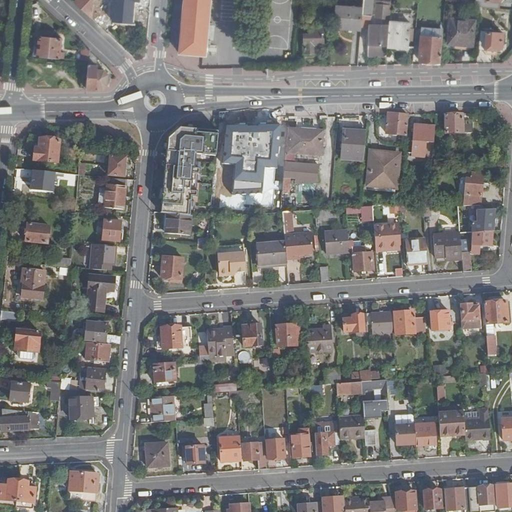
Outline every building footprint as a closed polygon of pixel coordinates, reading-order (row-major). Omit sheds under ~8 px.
[(76,0),(74,2),(92,18),(93,0),(76,0)] [(114,0),(112,20),(131,21),(133,0),(114,0)] [(183,0),(179,52),(205,54),(209,0),(183,0)] [(357,0),(335,0),(333,26),(361,28),(362,13),(364,0),(357,0)] [(363,0),(364,0),(362,13),(370,14),(371,0),(363,0)] [(481,0),(481,7),(500,8),(500,0),(481,0)] [(299,5),(298,18),(306,18),(306,5),(299,5)] [(474,45),(475,21),(451,20),(449,43),(474,45)] [(389,29),(387,45),(410,47),(412,22),(389,21),(389,29)] [(322,46),(322,27),(309,27),(309,33),(304,33),(304,51),(315,51),(315,46),(322,46)] [(368,54),(386,55),(387,45),(389,29),(369,28),(368,54)] [(480,31),(478,52),(494,53),(494,48),(500,48),(501,33),(480,31)] [(428,64),(440,64),(443,37),(422,35),(419,59),(428,60),(428,64)] [(39,36),(37,56),(59,59),(61,39),(39,36)] [(82,61),(88,62),(90,51),(84,46),(82,61)] [(86,76),(85,88),(92,89),(93,87),(95,70),(97,58),(90,51),(88,62),(86,76)] [(95,70),(93,87),(102,89),(110,84),(111,78),(106,71),(95,70)] [(407,136),(409,116),(388,114),(387,134),(407,136)] [(464,126),(464,115),(446,115),(446,135),(472,135),(472,126),(464,126)] [(434,145),(436,124),(416,122),(414,147),(434,149),(434,145)] [(278,127),(225,125),(223,164),(235,164),(233,193),(263,194),(264,168),(277,169),(278,127)] [(216,170),(219,133),(181,129),(168,143),(167,154),(167,159),(169,159),(168,168),(166,168),(165,183),(167,183),(166,189),(164,189),(163,205),(174,206),(174,215),(191,216),(195,168),(216,170)] [(321,157),(323,133),(296,131),(288,131),(288,132),(287,151),(286,155),(295,155),(321,157)] [(363,162),(366,133),(343,131),(340,159),(363,162)] [(58,163),(59,141),(41,139),(40,149),(36,149),(35,160),(58,163)] [(432,168),(442,169),(443,156),(440,156),(441,146),(434,145),(434,149),(432,168)] [(402,152),(368,149),(364,188),(398,191),(402,152)] [(125,177),(127,158),(111,157),(110,176),(125,177)] [(320,164),(285,162),(284,176),(291,177),(291,179),(295,179),(294,182),(319,184),(320,164)] [(506,172),(507,163),(492,162),(492,170),(506,172)] [(78,173),(89,173),(89,163),(79,163),(78,173)] [(55,172),(32,169),(30,191),(53,193),(55,172)] [(284,176),(283,193),(289,194),(291,179),(291,177),(284,176)] [(465,208),(481,208),(483,176),(473,176),(472,183),(467,182),(465,208)] [(124,211),(127,180),(110,179),(107,209),(124,211)] [(415,205),(429,204),(429,196),(415,197),(415,205)] [(163,205),(162,213),(168,214),(174,215),(174,206),(163,205)] [(388,214),(398,214),(398,205),(387,206),(388,214)] [(435,205),(424,206),(425,218),(436,217),(435,205)] [(345,208),(346,214),(361,214),(361,222),(373,221),(372,207),(345,208)] [(335,210),(331,210),(316,211),(317,219),(336,218),(335,210)] [(474,235),(493,234),(494,211),(476,212),(474,235)] [(292,224),(291,212),(284,213),(284,224),(292,224)] [(192,236),(194,216),(191,216),(174,215),(168,214),(166,234),(192,236)] [(120,242),(121,223),(105,222),(104,241),(120,242)] [(293,237),(292,224),(284,224),(286,244),(287,263),(300,263),(300,259),(305,258),(313,257),(312,236),(293,237)] [(48,245),(49,227),(28,225),(26,243),(48,245)] [(249,227),(249,226),(240,226),(241,239),(250,239),(249,227)] [(401,252),(399,226),(374,227),(376,255),(386,254),(386,249),(400,248),(400,253),(401,252)] [(349,242),(348,232),(325,234),(326,255),(350,253),(349,242)] [(463,261),(462,253),(461,235),(460,233),(434,235),(435,258),(451,257),(451,261),(463,261)] [(492,249),(493,234),(474,235),(472,256),(480,257),(481,248),(492,249)] [(408,263),(427,262),(426,240),(406,241),(408,263)] [(350,253),(350,254),(354,254),(355,271),(373,271),(372,253),(366,253),(366,248),(355,249),(355,241),(349,242),(350,253)] [(259,271),(287,269),(287,263),(286,244),(257,246),(259,271)] [(116,247),(95,245),(92,270),(111,271),(111,265),(114,265),(116,247)] [(223,277),(228,276),(231,273),(235,273),(246,272),(244,245),(217,247),(219,274),(223,277)] [(463,273),(472,273),(470,253),(462,253),(463,261),(463,273)] [(46,258),(46,266),(71,269),(72,260),(46,258)] [(182,283),(184,260),(164,258),(162,278),(174,279),(174,283),(182,283)] [(43,300),(45,272),(24,270),(23,281),(18,281),(16,301),(27,302),(28,299),(43,300)] [(113,292),(114,278),(91,276),(88,311),(104,312),(106,291),(113,292)] [(507,302),(484,304),(485,325),(508,323),(507,302)] [(479,329),(478,307),(471,307),(471,305),(461,306),(463,330),(479,329)] [(450,330),(449,311),(431,313),(433,331),(450,330)] [(18,313),(2,312),(1,321),(17,322),(18,313)] [(415,318),(415,315),(405,316),(404,312),(395,313),(396,335),(416,334),(416,332),(424,332),(423,317),(415,318)] [(392,314),(367,315),(368,326),(373,325),(374,335),(393,333),(392,314)] [(364,333),(363,316),(355,316),(355,320),(343,320),(345,333),(354,332),(354,333),(364,333)] [(86,343),(106,345),(108,325),(88,323),(86,343)] [(297,344),(296,326),(296,325),(277,326),(278,348),(297,346),(297,344)] [(158,350),(188,348),(187,339),(193,339),(193,326),(162,328),(163,343),(158,343),(158,350)] [(261,326),(243,327),(244,348),(263,346),(261,326)] [(224,332),(207,333),(209,356),(216,355),(217,358),(227,358),(226,352),(234,352),(233,328),(224,328),(224,332)] [(331,330),(306,331),(308,353),(332,352),(331,330)] [(39,353),(40,336),(17,334),(16,342),(18,342),(17,351),(39,353)] [(495,337),(486,338),(487,355),(496,354),(495,337)] [(108,364),(111,348),(88,346),(86,361),(108,364)] [(176,382),(175,365),(154,366),(155,383),(176,382)] [(104,385),(106,370),(88,368),(85,392),(87,392),(103,394),(104,385)] [(345,380),(345,384),(361,383),(372,382),(371,374),(371,372),(360,373),(360,375),(349,375),(350,379),(345,380)] [(371,374),(372,382),(386,381),(397,380),(396,374),(393,374),(393,378),(379,379),(378,373),(371,374)] [(372,382),(361,383),(362,394),(365,394),(365,391),(381,390),(381,401),(383,401),(384,409),(388,409),(386,381),(372,382)] [(60,402),(62,384),(49,382),(48,387),(52,388),(51,401),(60,402)] [(28,403),(30,384),(13,383),(11,402),(28,403)] [(236,383),(212,384),(212,392),(236,392),(236,383)] [(345,384),(342,384),(336,385),(337,395),(362,394),(361,383),(345,384)] [(436,399),(444,399),(444,385),(436,385),(436,399)] [(88,399),(87,392),(85,392),(71,391),(72,401),(71,401),(72,421),(92,420),(91,417),(95,417),(94,406),(94,399),(88,399)] [(175,397),(149,399),(150,417),(154,417),(154,423),(176,422),(175,397)] [(205,409),(206,420),(213,419),(213,409),(205,409)] [(480,420),(464,421),(465,435),(465,439),(490,437),(488,409),(479,410),(479,412),(480,420)] [(42,428),(42,414),(4,410),(4,418),(2,418),(3,431),(31,429),(31,428),(42,428)] [(479,412),(463,413),(464,421),(480,420),(479,412)] [(463,413),(438,414),(439,434),(450,434),(451,436),(465,435),(464,421),(463,413)] [(363,415),(338,417),(340,440),(365,437),(363,415)] [(511,440),(511,419),(503,420),(504,441),(511,440)] [(433,424),(414,426),(415,445),(415,447),(435,446),(433,424)] [(415,445),(414,426),(395,427),(396,446),(415,445)] [(314,434),(315,456),(327,455),(326,447),(335,446),(334,433),(314,434)] [(310,456),(308,435),(291,436),(293,457),(310,456)] [(221,462),(241,462),(239,438),(220,439),(221,462)] [(257,470),(267,469),(265,439),(242,440),(243,456),(250,455),(250,461),(257,460),(257,470)] [(285,458),(283,439),(267,441),(269,459),(285,458)] [(169,467),(168,444),(146,445),(148,468),(169,467)] [(206,463),(204,445),(183,447),(184,456),(188,456),(188,465),(206,463)] [(96,493),(98,475),(82,474),(71,473),(70,490),(96,493)] [(0,504),(17,505),(19,481),(9,480),(8,486),(1,485),(0,496),(0,504)] [(29,482),(19,481),(17,505),(17,506),(33,507),(35,487),(28,486),(29,482)] [(511,505),(511,485),(498,486),(499,507),(511,505)] [(480,489),(470,490),(471,509),(471,511),(493,511),(497,511),(495,486),(480,487),(480,489)] [(470,488),(446,489),(448,510),(471,509),(470,490),(470,488)] [(442,508),(441,490),(425,491),(426,509),(442,508)] [(417,511),(416,492),(397,493),(399,511),(405,511),(417,511)] [(333,497),(321,498),(321,503),(322,511),(345,511),(345,499),(333,500),(333,497)] [(371,511),(371,503),(370,500),(354,501),(353,497),(345,497),(345,499),(345,511),(371,511)] [(387,511),(387,502),(371,503),(371,511),(387,511)] [(322,511),(321,503),(297,505),(297,511),(322,511)]
